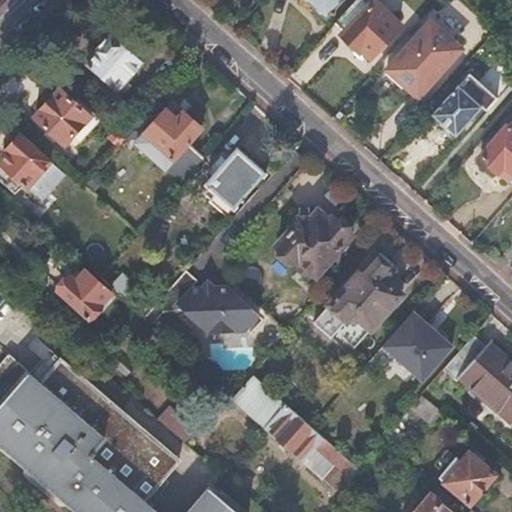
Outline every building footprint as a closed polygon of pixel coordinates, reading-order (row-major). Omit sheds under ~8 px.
[(304,0),(326,19),(343,0),(304,0)] [(357,0),(336,24),(346,33),(344,35),(370,58),(397,28),(371,5),(376,0),(357,0)] [(446,37),(431,24),(389,70),(390,71),(387,75),(401,87),(405,84),(417,95),(453,55),(441,44),(446,37)] [(94,50),(95,51),(84,64),(116,92),(143,62),(109,32),(94,50)] [(481,106),(459,87),(433,115),(455,135),(481,106)] [(92,119),(61,91),(36,119),(67,147),(92,119)] [(173,103),(165,112),(145,135),(136,146),(166,172),(182,184),(205,158),(190,145),(203,129),(185,113),(173,103)] [(511,116),(478,155),(506,179),(511,172),(511,116)] [(135,132),(127,126),(120,135),(127,141),(135,132)] [(13,156),(2,167),(4,169),(0,173),(0,181),(16,196),(25,187),(29,190),(52,164),(22,135),(8,152),(13,156)] [(266,174),(239,150),(208,185),(235,209),(266,174)] [(290,222),(295,226),(277,246),(313,278),(351,235),(332,218),(327,223),(316,213),(309,221),(299,211),(290,222)] [(392,271),(374,255),(313,324),(350,356),(403,296),(384,280),(392,271)] [(197,283),(185,272),(144,319),(152,326),(163,313),(181,312),(183,310),(207,334),(245,332),(257,317),(226,288),(193,291),(193,288),(197,283)] [(70,287),(63,295),(65,301),(89,324),(112,298),(89,277),(78,289),(75,286),(70,287)] [(454,352),(414,319),(382,356),(422,389),(454,352)] [(454,382),(459,377),(511,420),(511,364),(486,343),(485,345),(473,334),(442,371),(454,382)] [(67,510),(72,505),(79,511),(234,511),(209,490),(189,511),(156,511),(144,501),(180,460),(63,357),(39,382),(12,359),(0,372),(0,441),(31,470),(28,474),(28,478),(64,510),(67,510)] [(234,399),(231,401),(304,466),(317,452),(335,468),(322,481),(337,494),(357,470),(253,376),(234,399)] [(420,396),(408,410),(417,417),(431,429),(443,416),(420,396)] [(171,406),(162,416),(183,434),(197,418),(187,408),(181,415),(171,406)] [(417,417),(408,410),(380,443),(389,450),(417,417)] [(454,463),(440,479),(472,506),(497,477),(471,455),(459,468),(454,463)] [(452,511),(433,495),(419,511),(452,511)]
